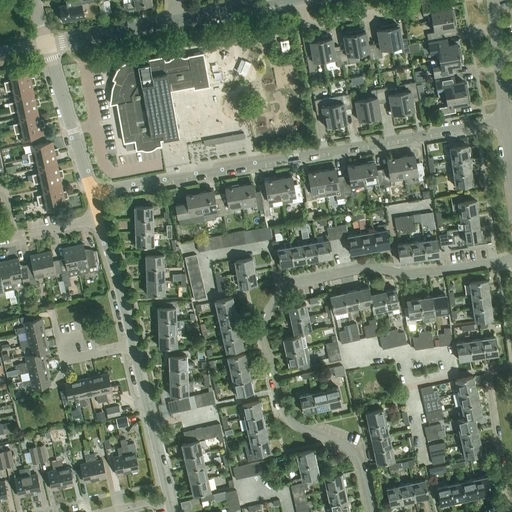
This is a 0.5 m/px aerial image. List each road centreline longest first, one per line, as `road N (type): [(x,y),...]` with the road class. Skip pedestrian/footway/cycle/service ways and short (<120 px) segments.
road 1 (residential): [(371,511),(359,460),(282,409),(265,336),(271,304),(293,284),(363,268),(418,275),(511,260)]
road 2 (residential): [(504,123),(92,193)]
road 3 (unclassified): [(172,511),(134,346)]
road 4 (residential): [(508,509),(488,368),(511,364)]
road 5 (unclassified): [(92,193),(45,44)]
road 6 (unclassified): [(45,44),(176,20)]
road 7 (unclassified): [(134,346),(98,218)]
road 8 (residential): [(504,123),(492,0)]
road 9 (residential): [(52,319),(63,365),(134,346)]
road 10 (residential): [(300,0),(313,27),(400,12)]
